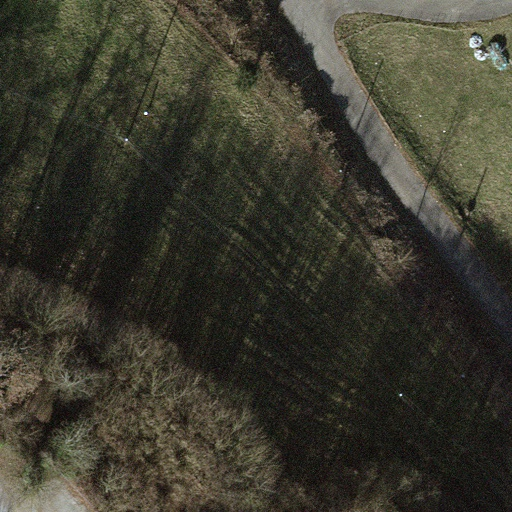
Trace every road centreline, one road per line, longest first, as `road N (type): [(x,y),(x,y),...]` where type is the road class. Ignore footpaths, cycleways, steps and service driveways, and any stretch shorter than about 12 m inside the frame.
road 1 (track): [(314,0),(325,43),(413,187),(511,320)]
road 2 (track): [(500,0),(370,0)]
